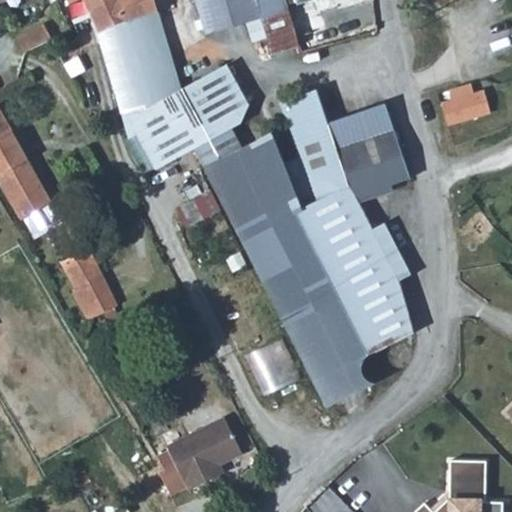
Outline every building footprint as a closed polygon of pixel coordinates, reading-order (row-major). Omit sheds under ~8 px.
[(84,0),(97,32),(124,20),(156,10),(152,0),(84,0)] [(166,148),(186,144),(207,139),(195,132),(184,94),(220,84),(206,34),(196,0),(152,0),(156,10),(124,20),(97,32),(125,131),(158,122),(166,148)] [(245,22),(263,17),(259,4),(257,0),(196,0),(206,34),(214,32),(245,22)] [(282,0),(273,0),(259,4),(263,17),(274,51),(296,45),(282,0)] [(270,52),(274,51),(263,17),(245,22),(251,40),(265,36),(270,52)] [(267,131),(214,32),(206,34),(220,84),(184,94),(195,132),(207,139),(220,147),(229,152),(268,135),(267,131)] [(443,103),(448,125),(492,114),(487,91),(475,94),(473,84),(452,89),(455,101),(443,103)] [(303,165),(285,172),(284,173),(288,181),(289,183),(304,217),(328,208),(356,198),(408,180),(388,119),(331,138),(327,124),(316,92),(289,100),(309,163),(303,165)] [(309,163),(289,100),(282,103),(290,127),(303,165),(309,163)] [(327,124),(331,138),(388,119),(383,105),(327,124)] [(0,111),(0,180),(20,218),(50,202),(0,111)] [(273,134),(285,172),(303,165),(290,127),(273,134)] [(284,173),(268,135),(229,152),(220,147),(236,189),(251,184),(254,193),(288,181),(284,173)] [(364,381),(357,359),(320,256),(304,217),(289,183),(288,181),(254,193),(251,184),(236,189),(252,231),(319,398),(364,381)] [(403,292),(356,198),(328,208),(376,352),(391,347),(389,342),(409,334),(403,292)] [(304,217),(320,256),(357,359),(376,352),(328,208),(304,217)] [(62,261),(80,294),(88,289),(84,282),(99,272),(85,248),(77,252),(62,261)] [(286,337),(250,354),(269,395),(305,378),(286,337)] [(399,368),(391,347),(376,352),(357,359),(364,381),(399,368)] [(11,369),(0,373),(0,400),(21,392),(11,369)] [(241,450),(223,416),(166,446),(174,462),(161,468),(158,470),(170,493),(188,484),(190,487),(217,473),(212,465),(218,462),(241,450)] [(485,511),(486,461),(452,461),(449,495),(435,511),(426,502),(417,511),(485,511)] [(218,462),(212,465),(217,473),(222,470),(218,462)]
